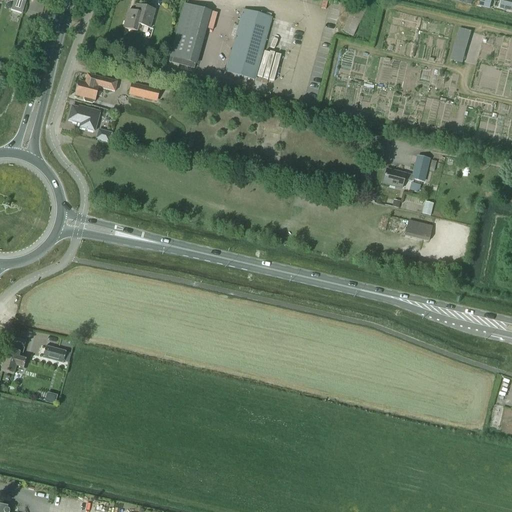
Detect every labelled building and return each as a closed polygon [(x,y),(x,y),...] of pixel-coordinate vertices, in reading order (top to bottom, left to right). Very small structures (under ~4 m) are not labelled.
[(15,0),(12,10),(22,13),(25,1),(25,0),(15,0)] [(358,28),(368,8),(356,3),(342,32),(353,38),(358,28)] [(149,30),(155,11),(137,6),(133,21),(126,19),(123,30),(141,35),(143,28),(149,30)] [(183,11),(170,58),(195,65),(208,18),(183,11)] [(254,80),(270,19),(244,12),(227,73),(254,80)] [(462,64),(463,63),(471,32),(459,29),(451,60),(462,64)] [(85,103),(92,105),(94,104),(95,102),(93,101),(96,88),(115,93),(117,84),(116,84),(117,83),(87,76),(85,84),(79,82),(79,84),(77,85),(76,87),(77,89),(75,96),(84,99),(84,101),(85,103)] [(128,97),(136,99),(155,103),(157,93),(130,86),(128,97)] [(72,108),(68,121),(80,125),(80,128),(94,132),(95,126),(99,113),(89,110),(80,108),(79,110),(72,108)] [(108,143),(111,135),(99,131),(96,140),(108,143)] [(412,177),(411,179),(424,183),(429,161),(417,158),(412,177)] [(410,182),(411,179),(411,177),(386,170),(383,185),(401,190),(404,181),(410,182)] [(433,204),(425,202),(421,215),(430,217),(433,204)] [(428,243),(432,228),(408,223),(405,237),(428,243)] [(23,354),(26,343),(15,339),(13,346),(12,351),(7,350),(1,372),(13,375),(15,367),(23,369),(25,360),(18,358),(19,353),(23,354)] [(66,353),(45,348),(42,359),(63,364),(66,353)]
